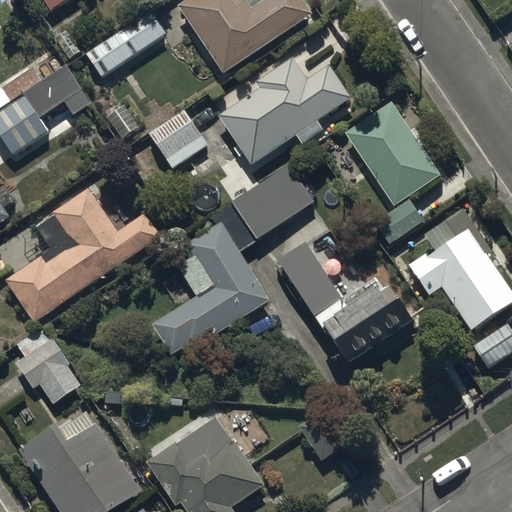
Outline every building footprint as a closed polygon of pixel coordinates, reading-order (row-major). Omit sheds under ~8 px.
[(42,0),(53,15),(75,0),(83,0),(85,3),(90,0),(42,0)] [(194,0),(180,9),(226,77),(314,17),(302,0),(194,0)] [(87,56),(103,80),(168,36),(153,13),(87,56)] [(0,116),(0,117),(67,70),(54,47),(35,59),(40,67),(0,91),(0,116)] [(262,92),(222,118),(253,168),(298,138),(305,148),(325,134),(319,125),(354,102),(331,68),(309,83),(294,61),(258,86),(262,92)] [(67,70),(0,117),(0,134),(15,158),(51,135),(42,120),(66,105),(74,118),(93,106),(70,68),(67,70)] [(392,104),(345,135),(396,210),(443,179),(392,104)] [(126,108),(107,119),(121,142),(124,140),(130,149),(148,138),(143,129),(140,131),(126,108)] [(186,113),(150,136),(173,172),(209,148),(186,113)] [(272,304),(241,255),(316,205),(290,167),(212,220),(217,228),(189,247),(197,259),(180,270),(199,299),(154,330),(173,358),(189,347),(193,354),(272,304)] [(0,229),(13,221),(8,212),(17,206),(6,188),(0,191),(0,229)] [(7,284),(36,326),(163,241),(147,217),(121,235),(91,190),(54,214),(57,219),(37,232),(52,253),(7,284)] [(426,223),(412,202),(378,225),(393,246),(426,223)] [(432,299),(444,291),(474,335),(511,308),(511,292),(489,259),(495,255),(465,212),(426,238),(437,255),(431,259),(428,256),(410,268),(432,299)] [(309,247),(280,264),(346,368),(412,326),(418,336),(427,330),(417,315),(411,318),(393,289),(387,293),(379,280),(344,302),(309,247)] [(511,357),(511,330),(508,326),(477,347),(493,371),(511,357)] [(42,388),(55,407),(83,388),(70,369),(72,367),(54,341),(18,365),(37,392),(42,388)] [(324,414),(300,429),(323,464),(346,449),(324,414)] [(57,426),(19,453),(60,511),(120,511),(144,496),(88,416),(63,434),(57,426)] [(183,505),(187,511),(233,511),(233,510),(265,489),(217,417),(147,464),(177,509),(183,505)]
